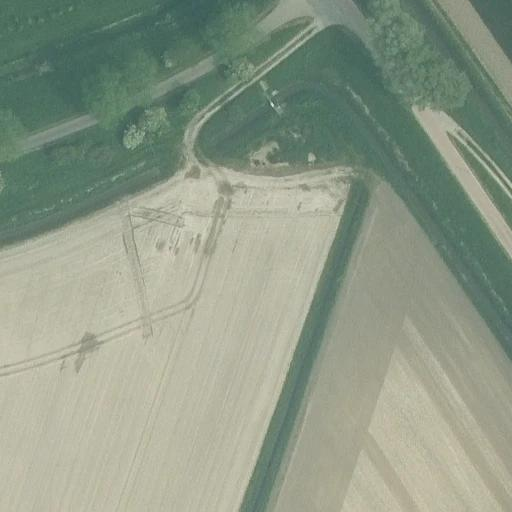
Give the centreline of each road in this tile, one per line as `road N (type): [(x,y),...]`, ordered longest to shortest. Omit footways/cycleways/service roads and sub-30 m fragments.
road 1 (track): [(387,200),(354,174),(254,183),(217,177),(200,169),(187,144),(206,113),(343,3)]
road 2 (unclassified): [(302,0),(155,91),(0,152)]
road 3 (unclassified): [(511,246),(339,0)]
road 4 (track): [(187,144),(115,163),(0,214)]
